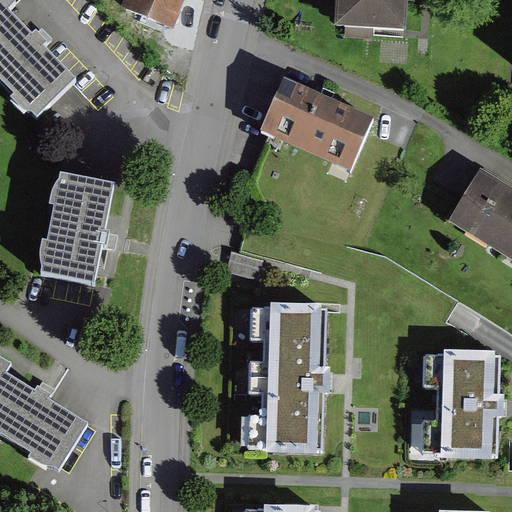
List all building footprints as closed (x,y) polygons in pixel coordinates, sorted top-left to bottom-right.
[(126,0),(114,33),(165,52),(184,0),(126,0)] [(400,0),(328,0),(325,49),(396,54),(400,0)] [(8,26),(0,17),(0,112),(27,140),(69,102),(2,35),(8,26)] [(281,102),(255,157),(341,197),(367,142),(281,102)] [(87,303),(108,207),(47,193),(25,290),(87,303)] [(511,218),(469,194),(439,246),(511,288),(511,218)] [(311,477),(320,331),(260,327),(251,474),(311,477)] [(485,480),(493,376),(436,372),(429,476),(485,480)] [(0,392),(2,383),(0,381),(0,459),(50,492),(80,443),(0,392)]
